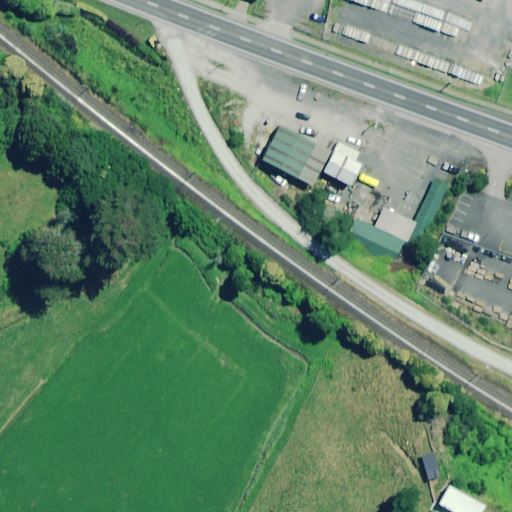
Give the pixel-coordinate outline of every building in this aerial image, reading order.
[(399,44),(405,28),(410,16),(366,0),(360,0),(357,10),(364,13),(358,29),(399,44)] [(420,31),(411,28),(404,48),(413,51),(420,31)] [(255,130),(259,132),(261,129),(271,135),(276,126),(257,116),(253,125),(257,127),(255,130)] [(327,153),(277,127),(259,161),(309,187),(327,153)] [(265,149),(269,140),(256,135),(253,144),(265,149)] [(357,154),(337,143),(321,172),(347,186),(358,165),(353,162),(357,154)] [(363,200),(318,179),(309,198),(354,219),(363,200)] [(403,241),(405,242),(404,245),(417,250),(445,186),(431,180),(413,223),(380,209),(372,227),(403,241)] [(372,227),(354,219),(344,242),(393,263),(403,241),(372,227)] [(478,511),(482,507),(446,487),(436,505),(448,511),(478,511)]
